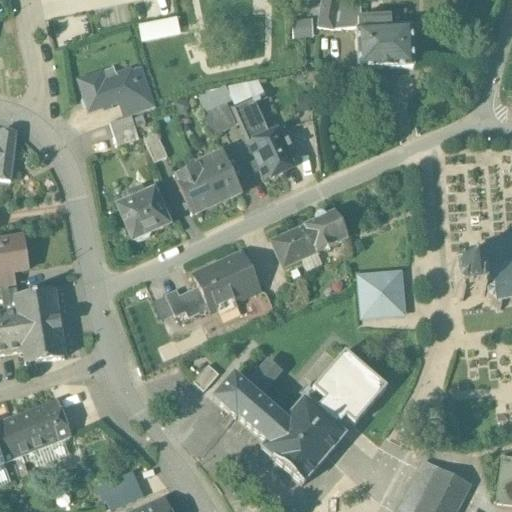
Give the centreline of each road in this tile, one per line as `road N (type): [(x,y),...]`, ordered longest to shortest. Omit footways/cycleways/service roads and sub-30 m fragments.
road 1 (residential): [(97,290),(477,130)]
road 2 (residential): [(204,511),(114,366)]
road 3 (residential): [(97,290),(66,168),(41,135)]
road 4 (residential): [(26,0),(41,135)]
road 5 (residential): [(477,130),(511,12)]
